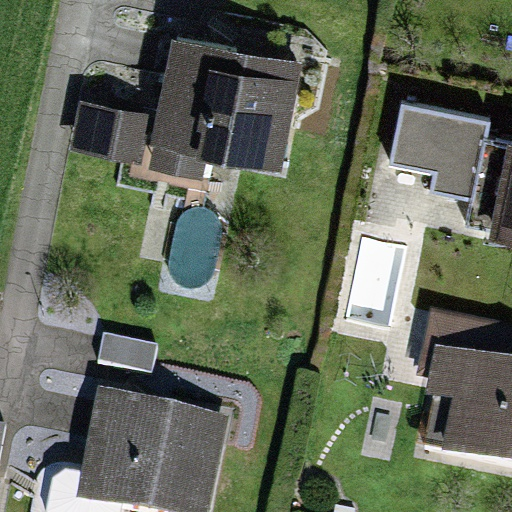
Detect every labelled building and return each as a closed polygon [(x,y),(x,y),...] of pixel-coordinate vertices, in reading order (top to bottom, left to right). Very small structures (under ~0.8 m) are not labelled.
[(290,60),(167,37),(147,146),(201,156),(206,133),(274,146),(290,60)] [(130,113),(88,104),(79,149),(120,158),(130,113)] [(511,137),(498,135),(480,222),(511,228),(511,137)] [(511,343),(448,328),(420,444),(511,466),(511,343)] [(199,511),(218,428),(98,401),(78,492),(171,511),(199,511)]
